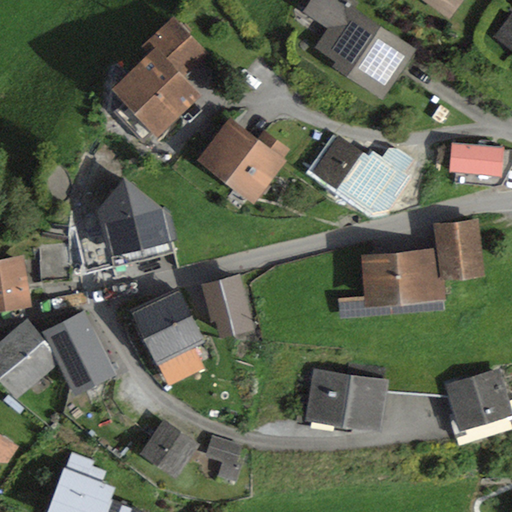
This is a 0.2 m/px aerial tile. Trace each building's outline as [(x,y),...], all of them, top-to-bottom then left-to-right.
[(331,28),(318,47),(340,62),(338,66),(387,99),(421,49),(358,7),(360,3),(355,0),(314,0),(306,12),(331,28)] [(432,0),(457,18),(468,0),(432,0)] [(511,15),(499,37),(511,45),(511,15)] [(151,55),(116,87),(164,138),(210,95),(189,74),(210,54),(176,18),(144,48),(151,55)] [(511,100),(511,76),(503,70),(491,85),(511,100)] [(234,117),(202,159),(259,202),(291,160),(287,157),(261,138),(234,117)] [(266,130),(261,138),(287,157),(292,150),(266,130)] [(342,135),(317,172),(364,203),(388,166),(342,135)] [(508,146),(456,142),(454,171),(458,172),(508,175),(509,159),(508,150),(508,146)] [(511,150),(508,150),(509,159),(508,175),(458,172),(458,184),(506,186),(511,175),(511,150)] [(130,177),(103,208),(114,256),(180,240),(174,214),(130,177)] [(439,222),(443,247),(448,279),(493,275),(484,240),(482,218),(439,222)] [(33,288),(71,285),(68,245),(40,247),(40,253),(27,254),(33,288)] [(443,247),(370,253),(373,296),(373,306),(445,301),(452,301),(448,279),(443,247)] [(27,254),(0,258),(0,311),(36,305),(33,288),(27,254)] [(244,273),(206,283),(216,320),(221,319),(226,339),(259,330),(244,273)] [(184,286),(136,308),(173,384),(208,368),(198,348),(211,342),(184,286)] [(373,306),(373,296),(342,298),(343,318),(447,310),(445,301),(373,306)] [(89,308),(46,330),(54,346),(63,363),(73,383),(116,361),(89,308)] [(32,319),(0,347),(0,367),(26,396),(63,363),(54,346),(46,330),(44,331),(32,319)] [(391,379),(392,393),(454,397),(450,385),(452,368),(387,363),(386,369),(385,378),(391,379)] [(349,372),(316,368),(310,420),(387,432),(392,399),(392,393),(391,379),(385,378),(386,369),(350,364),(349,372)] [(511,391),(504,367),(450,385),(454,397),(466,432),(511,416),(511,391)] [(205,443),(167,419),(145,454),(183,478),(205,443)] [(0,461),(12,462),(23,446),(0,430),(0,461)] [(245,445),(214,436),(208,456),(225,461),(239,465),(245,445)] [(73,452),(52,511),(154,511),(116,499),(121,486),(104,481),(108,471),(95,467),(97,460),(73,452)] [(239,465),(225,461),(220,476),(239,482),(244,467),(239,465)]
